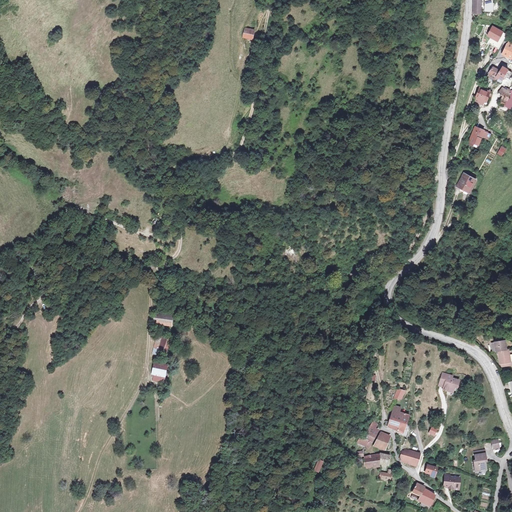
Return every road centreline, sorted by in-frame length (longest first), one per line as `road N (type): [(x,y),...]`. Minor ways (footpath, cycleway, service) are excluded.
road 1 (track): [(270,0),(249,117),(233,154),(172,181),(170,216),(157,234),(70,210),(58,215),(31,260),(46,292),(0,342)]
road 2 (tertiary): [(511,432),(484,360),(462,343),(404,323),(388,296),(428,245),(439,216),(469,0)]
road 3 (track): [(511,136),(506,113),(478,115),(449,171),(435,181),(411,246),(398,259),(363,262),(350,281),(345,319),(371,346)]
road 4 (track): [(157,473),(146,273),(179,249),(170,212)]
road 5 (track): [(78,511),(146,367)]
road 6 (residential): [(457,511),(396,459),(394,437),(382,423)]
